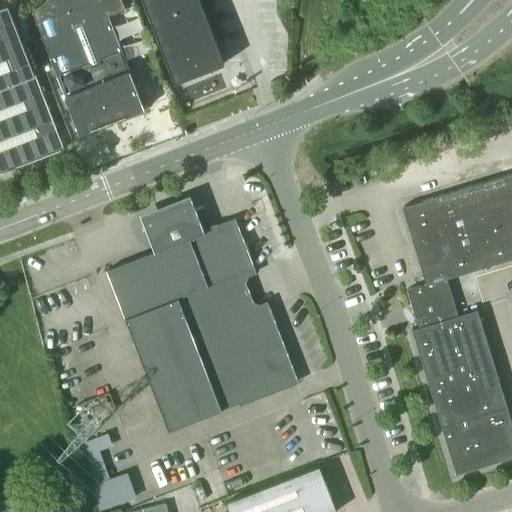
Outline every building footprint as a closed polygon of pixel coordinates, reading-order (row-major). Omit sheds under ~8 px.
[(37,50),(17,0),(8,0),(29,53),(37,50)] [(144,108),(109,16),(126,10),(122,0),(45,0),(33,11),(79,133),(144,108)] [(143,0),(175,82),(224,63),(199,0),(143,0)] [(0,173),(64,149),(43,94),(34,72),(8,3),(0,6),(0,173)] [(412,329),(441,426),(456,474),(511,456),(511,424),(477,309),(458,315),(446,278),(511,258),(511,173),(402,207),(426,283),(407,289),(418,327),(412,329)] [(334,182),(337,192),(346,189),(343,179),(334,182)] [(141,214),(155,251),(107,270),(169,430),(296,381),(266,305),(259,308),(249,304),(241,281),(245,272),(252,269),(233,220),(204,232),(190,196),(141,214)] [(114,430),(83,439),(105,506),(141,494),(133,468),(115,473),(107,449),(119,445),(114,430)] [(319,466),(226,503),(229,511),(332,511),(336,511),(319,466)] [(78,500),(76,490),(62,494),(64,503),(78,500)] [(50,507),(47,498),(33,502),(36,510),(50,507)] [(29,511),(36,510),(33,502),(19,505),(20,511),(29,511)] [(168,511),(166,502),(142,509),(143,511),(168,511)]
